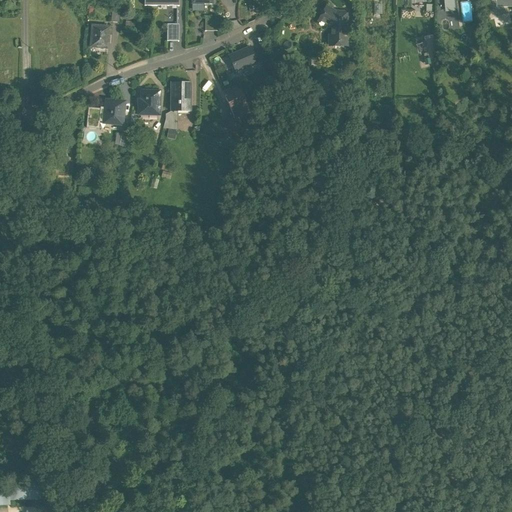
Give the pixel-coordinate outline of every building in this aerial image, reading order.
[(442,0),(443,12),(453,11),(452,0),(442,0)] [(462,2),(463,21),(472,21),(471,1),(462,2)] [(177,7),(167,7),(167,24),(177,25),(177,7)] [(120,10),(112,8),(111,22),(120,23),(120,10)] [(347,14),(336,14),(326,8),(319,21),(332,29),(332,37),(330,37),(330,46),(347,46),(347,14)] [(218,18),(205,18),(205,31),(218,31),(218,18)] [(177,25),(167,24),(167,42),(179,42),(179,25),(178,25),(177,25)] [(110,28),(92,27),(91,48),(108,49),(110,28)] [(257,63),(251,48),(229,58),(236,72),(257,63)] [(182,83),(172,83),(172,111),(190,111),(190,83),(182,83)] [(250,113),(240,90),(226,97),(235,117),(234,117),(235,118),(236,119),(249,113),(250,113)] [(160,91),(141,91),(141,105),(138,105),(138,115),(146,115),(159,115),(160,115),(160,91)] [(125,102),(106,100),(105,107),(104,122),(104,123),(123,125),(125,102)] [(101,109),(89,107),(87,127),(99,128),(100,121),(104,122),(105,107),(101,107),(101,109)] [(168,127),(169,127),(167,136),(174,138),(178,120),(170,118),(168,127)] [(236,119),(235,118),(230,120),(235,133),(242,130),(236,119)] [(128,135),(122,134),(120,145),(126,146),(128,135)] [(91,188),(80,187),(79,194),(90,195),(91,188)] [(46,483),(9,483),(9,490),(10,500),(46,500),(46,483)] [(9,490),(0,490),(0,505),(10,505),(10,500),(9,490)]
